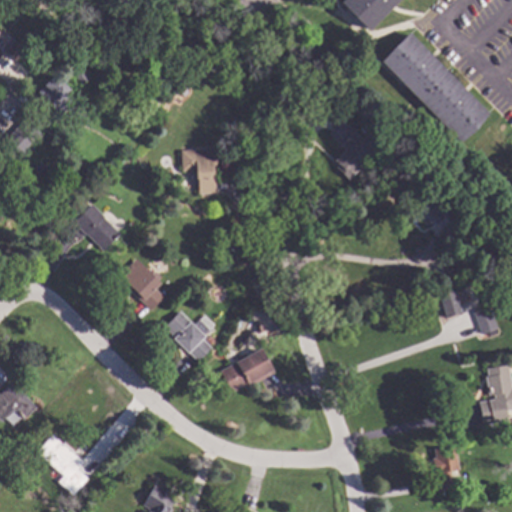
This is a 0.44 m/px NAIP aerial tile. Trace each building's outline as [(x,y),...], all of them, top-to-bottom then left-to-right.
[(397,0),(367,30),(338,2),(339,0),(397,0)] [(103,27),(90,39),(79,26),(91,14),(103,27)] [(487,113),(458,142),(379,61),(408,32),(487,113)] [(24,50),(15,61),(3,51),(13,39),(24,50)] [(87,80),(79,84),(72,71),(80,67),(87,80)] [(68,90),(63,94),(70,101),(60,110),(63,113),(60,116),(36,91),(53,74),(68,90)] [(41,135),(19,156),(3,139),(25,118),(41,135)] [(361,139),(368,132),(380,144),(346,179),(335,167),(338,164),(333,160),(343,149),(327,133),(341,119),(361,139)] [(215,168),(211,168),(212,193),(196,194),(195,179),(194,179),(193,170),(180,171),(179,150),(213,148),(215,168)] [(441,217),(435,224),(430,219),(424,224),(419,219),(417,222),(412,216),(414,215),(409,209),(421,197),(441,217)] [(117,233),(100,250),(84,234),(78,240),(66,228),(72,223),(71,222),(89,204),(117,233)] [(457,233),(446,244),(434,232),(446,221),(457,233)] [(158,283),(153,287),(162,296),(148,311),(126,288),(128,286),(117,275),(134,258),(158,283)] [(458,311),(471,306),(474,313),(479,311),(482,320),(477,322),(477,324),(461,329),(455,312),(442,317),(437,304),(435,304),(433,297),(451,290),(458,311)] [(478,335),(494,330),(487,307),(471,312),(478,335)] [(190,325),(202,314),(212,324),(199,336),(210,347),(195,361),(186,352),(184,354),(170,338),(172,337),(161,326),(178,311),(190,325)] [(262,330),(256,332),(254,325),(260,323),(262,330)] [(213,340),(208,344),(204,340),(209,336),(213,340)] [(271,372),(243,389),(241,386),(230,393),(217,371),(236,360),(235,358),(243,353),(245,356),(257,349),(271,372)] [(511,400),(511,407),(494,410),(491,395),(486,396),(483,376),(486,376),(484,368),(506,364),(511,400)] [(34,407),(21,419),(11,408),(0,419),(0,390),(1,390),(7,380),(34,407)] [(81,462),(75,469),(85,478),(70,494),(56,481),(61,475),(34,452),(50,434),(81,462)] [(456,469),(448,470),(449,476),(455,475),(456,487),(441,489),(439,478),(441,478),(440,472),(432,473),(429,457),(433,456),(432,451),(453,447),(456,469)] [(167,493),(165,497),(171,500),(166,509),(169,510),(168,511),(153,511),(140,505),(151,485),(167,493)]
